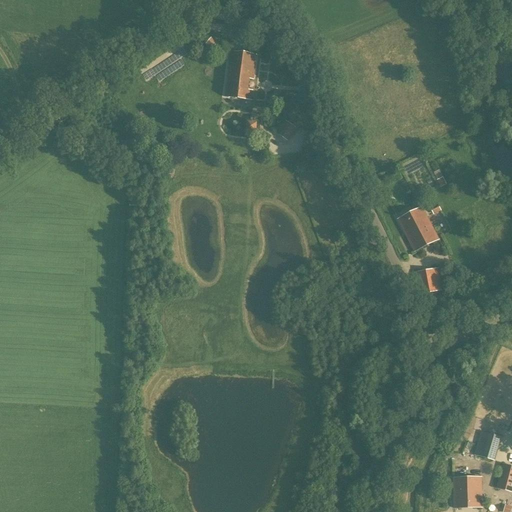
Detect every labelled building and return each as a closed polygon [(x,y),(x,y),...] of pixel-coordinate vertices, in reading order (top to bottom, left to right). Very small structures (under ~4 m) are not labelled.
[(217,42),(211,38),(206,43),(212,48),(217,42)] [(253,80),(255,56),(231,53),(226,98),(251,100),(252,91),(247,90),(248,79),(253,80)] [(276,133),(287,141),(296,128),(285,120),(276,133)] [(433,173),(440,188),(446,185),(439,170),(433,173)] [(437,240),(421,208),(398,220),(415,251),(437,240)] [(413,273),(418,295),(442,290),(438,269),(413,273)] [(474,455),(494,461),(501,438),(481,432),(474,455)] [(511,466),(503,464),(497,488),(511,492),(511,466)] [(481,508),(480,478),(454,479),(455,508),(481,508)]
